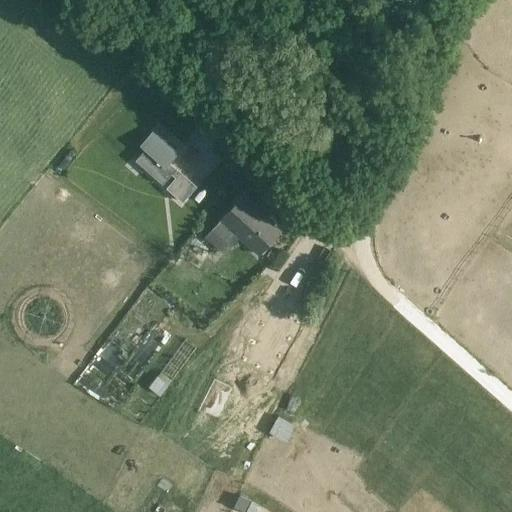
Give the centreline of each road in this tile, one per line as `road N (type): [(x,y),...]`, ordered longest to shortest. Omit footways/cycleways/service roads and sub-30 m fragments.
road 1 (track): [(511,404),(386,293),(363,260),(358,231),(461,0)]
road 2 (track): [(358,231),(325,226),(81,0)]
